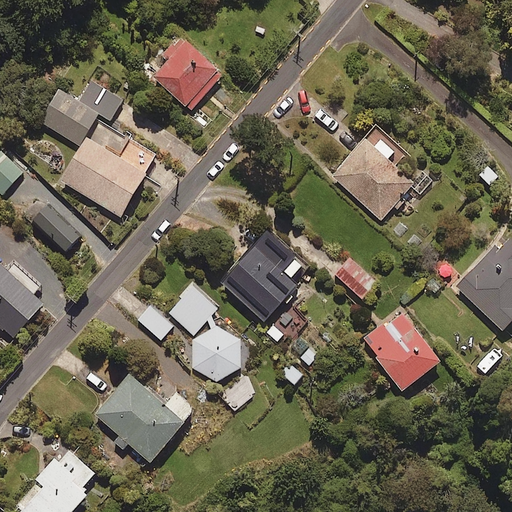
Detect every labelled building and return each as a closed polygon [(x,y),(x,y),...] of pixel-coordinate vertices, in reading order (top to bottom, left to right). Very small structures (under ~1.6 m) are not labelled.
[(226,78),(186,41),(169,60),(174,64),(158,82),(193,114),(226,78)] [(124,103),(94,83),(80,105),(63,93),(43,124),(82,149),(102,117),(111,123),(124,103)] [(158,158),(103,124),(66,184),(124,221),(150,180),(146,177),(158,158)] [(422,197),(435,183),(380,131),(336,179),(383,223),(396,209),(400,213),(408,205),(403,201),(406,198),(408,200),(416,191),(422,197)] [(25,173),(3,153),(0,155),(0,192),(4,197),(25,173)] [(85,240),(54,209),(38,225),(69,256),(85,240)] [(308,270),(272,236),(226,286),(268,326),(301,291),(294,284),(308,270)] [(511,243),(508,240),(460,290),(507,335),(511,329),(511,243)] [(384,293),(352,261),(337,276),(370,308),(384,293)] [(47,308),(0,266),(0,325),(17,341),(47,308)] [(223,309),(194,283),(182,296),(186,300),(172,315),(196,338),(223,309)] [(176,328),(153,307),(140,322),(164,342),(176,328)] [(445,367),(406,315),(368,343),(406,396),(445,367)] [(220,385),(244,371),(244,341),(220,330),(195,342),(196,372),(220,385)] [(290,371),(288,369),(283,375),(297,388),(307,378),(294,366),(290,371)] [(98,419),(121,439),(117,444),(127,453),(131,448),(154,468),(200,415),(179,397),(169,409),(133,378),(98,419)] [(258,394),(245,378),(222,396),(235,412),(258,394)] [(99,479),(72,453),(42,485),(49,492),(29,511),(83,511),(93,501),(85,493),(99,479)]
